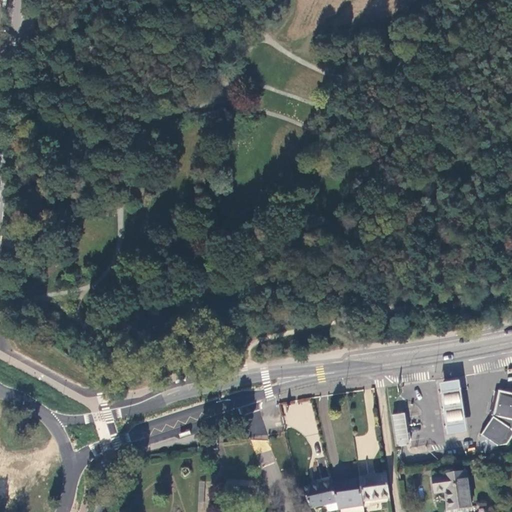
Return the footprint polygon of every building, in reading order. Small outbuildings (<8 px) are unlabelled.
[(26,204),(26,206),(41,207),(41,206),(40,205),(41,193),(42,193),(42,191),(28,190),(28,191),(29,191),(28,204),(26,204)] [(460,380),(440,383),(443,399),(448,434),(468,431),(463,395),(460,380)] [(493,414),(492,419),(481,436),(498,448),(499,447),(507,446),(511,436),(511,396),(499,393),(493,414)] [(399,414),(393,415),(397,446),(404,445),(409,444),(405,413),(399,414)] [(444,511),(443,511),(472,511),(466,472),(433,477),(436,493),(445,492),(449,510),(444,511)] [(390,501),(387,474),(359,479),(363,506),(390,501)] [(363,506),(359,479),(332,484),(338,510),(363,506)] [(332,481),(303,487),(311,508),(327,505),(328,509),(331,511),(338,510),(332,484),(332,481)]
